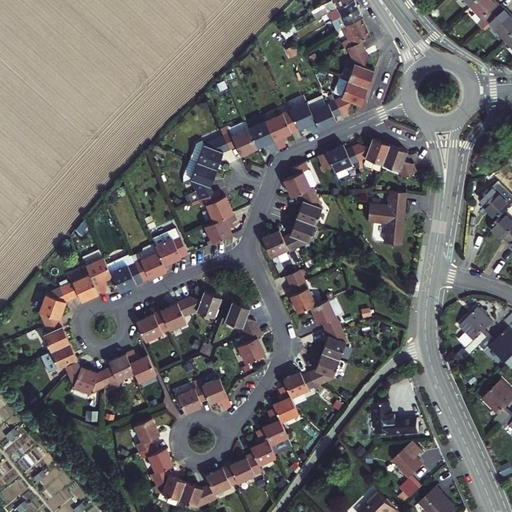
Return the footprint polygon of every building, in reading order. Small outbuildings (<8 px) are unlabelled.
[(311,19),(334,8),(349,0),(327,0),(307,11),(311,19)] [(349,0),(334,8),(339,16),(356,8),(352,0),(349,0)] [(489,19),(501,7),(497,3),(496,4),(491,0),(473,0),(469,4),(475,11),(472,14),(482,25),(489,19)] [(503,39),(511,30),(511,17),(508,12),(507,13),(501,7),(489,19),(494,24),(492,26),(503,39)] [(330,20),(335,30),(340,26),(343,25),(359,17),(361,16),(356,8),(339,16),(330,20)] [(343,25),(340,26),(347,39),(341,42),(344,47),(347,45),(350,44),(361,39),(368,35),(359,17),(343,25)] [(329,20),(318,26),(319,29),(331,24),(329,20)] [(289,21),(277,28),(280,35),(293,28),(289,21)] [(511,30),(503,39),(511,48),(511,30)] [(366,49),(361,39),(350,44),(355,54),(366,49)] [(366,49),(355,54),(350,44),(347,45),(354,61),(352,68),(345,65),(340,76),(348,79),(367,87),(373,68),(365,65),(369,55),(366,49)] [(316,52),(308,56),(311,63),(319,59),(316,52)] [(367,87),(348,79),(341,97),(334,100),(340,114),(347,111),(351,102),(359,106),(362,101),(367,87)] [(319,130),(336,122),(334,117),(340,114),(334,100),(331,95),(328,97),(331,102),(326,104),(322,94),(306,102),(319,130)] [(313,133),(319,130),(306,102),(289,110),(298,129),(305,126),(307,130),(311,129),(313,133)] [(284,135),(298,129),(289,110),(289,109),(264,121),(278,149),(285,145),(283,141),(286,139),(284,135)] [(228,128),(227,127),(220,130),(223,135),(230,149),(236,146),(241,155),(258,147),(249,128),(245,120),(228,128)] [(270,152),(278,149),(264,121),(249,128),(258,147),(262,145),(265,149),(268,148),(270,152)] [(202,145),(196,159),(216,167),(221,153),(230,149),(223,135),(202,145)] [(354,145),(360,159),(366,157),(383,163),(391,143),(378,137),(372,135),(369,145),(360,142),(354,145)] [(333,162),(337,170),(360,159),(354,145),(348,148),(345,142),(328,150),(333,162)] [(391,143),(383,163),(402,169),(406,177),(420,170),(416,163),(407,160),(410,150),(391,143)] [(328,150),(322,153),(327,165),(333,162),(328,150)] [(210,183),(216,167),(196,159),(190,176),(199,196),(214,190),(210,183)] [(282,179),(291,197),(299,193),(313,187),(316,186),(317,182),(310,169),(306,167),(304,162),(290,169),(293,173),(282,179)] [(486,206),(497,218),(504,211),(511,203),(511,194),(499,182),(482,198),(488,204),(486,206)] [(120,189),(114,183),(108,189),(114,196),(120,189)] [(366,215),(383,218),(380,236),(400,240),(409,188),(389,185),(387,200),(369,197),(366,215)] [(299,218),(319,225),(324,209),(316,193),(313,187),(299,193),(304,203),(299,218)] [(214,190),(199,196),(202,203),(205,201),(213,218),(232,209),(224,193),(217,196),(214,190)] [(236,216),(232,209),(213,218),(203,223),(211,240),(230,232),(226,221),(236,216)] [(511,238),(511,218),(504,211),(497,218),(489,226),(503,239),(505,237),(509,242),(511,238)] [(88,221),(85,215),(75,227),(80,231),(88,221)] [(283,239),(289,250),(289,251),(296,248),(314,240),(319,225),(299,218),(293,234),(283,239)] [(176,224),(152,235),(154,238),(164,262),(188,251),(176,224)] [(262,239),(271,258),(289,250),(283,239),(280,231),(262,239)] [(131,252),(143,278),(167,267),(164,262),(154,238),(143,243),(142,246),(131,251),(131,252)] [(112,272),(107,263),(100,246),(83,254),(90,270),(99,289),(105,286),(103,282),(106,281),(104,276),(112,272)] [(120,289),(143,278),(131,252),(107,263),(112,272),(120,289)] [(308,275),(304,268),(291,274),(294,282),(308,275)] [(90,293),(99,289),(90,270),(67,281),(73,295),(80,292),(82,297),(89,293),(90,293)] [(294,282),(296,286),(310,280),(308,275),(294,282)] [(305,310),(320,303),(310,280),(296,286),(299,292),(293,295),(302,311),(305,310)] [(39,310),(59,317),(66,298),(73,295),(67,281),(61,284),(45,291),(39,310)] [(196,310),(215,317),(223,295),(204,288),(200,299),(191,296),(184,299),(190,312),(196,310)] [(183,316),(190,312),(184,299),(160,310),(169,329),(186,322),(183,316)] [(246,332),(260,326),(256,319),(248,316),(251,306),(233,299),(225,320),(244,327),(246,332)] [(318,324),(322,332),(336,325),(325,301),(320,303),(305,310),(313,327),(318,324)] [(458,354),(464,359),(480,343),(491,333),(485,327),(493,320),(478,304),(459,322),(466,329),(459,336),(467,345),(458,354)] [(39,310),(45,323),(48,331),(43,333),(50,349),(69,340),(59,317),(39,310)] [(160,310),(137,321),(146,341),(169,329),(160,310)] [(324,336),(318,353),(334,359),(340,361),(346,346),(339,332),(336,325),(322,332),(324,336)] [(496,338),(491,333),(480,343),(485,349),(490,344),(506,361),(511,354),(511,328),(509,325),(496,338)] [(260,326),(246,332),(249,340),(239,344),(248,361),(267,352),(259,335),(263,333),(260,326)] [(69,340),(50,349),(39,354),(47,372),(64,364),(66,370),(72,383),(80,364),(69,340)] [(133,369),(137,377),(154,370),(145,350),(136,355),(132,345),(123,349),(133,369)] [(103,366),(110,380),(102,384),(102,391),(120,383),(117,377),(133,369),(123,349),(108,357),(110,363),(103,366)] [(313,370),(307,372),(313,386),(319,384),(334,376),(335,374),(345,378),(350,365),(340,361),(334,359),(318,353),(313,370)] [(191,367),(188,361),(182,364),(184,370),(191,367)] [(103,366),(95,370),(80,364),(72,383),(89,390),(102,384),(110,380),(103,366)] [(228,395),(216,371),(199,378),(206,393),(208,399),(218,394),(222,403),(229,399),(228,395)] [(284,386),(289,397),(313,386),(307,372),(299,376),(297,372),(281,380),(284,386)] [(206,393),(199,378),(175,390),(184,410),(200,402),(198,397),(206,393)] [(499,425),(509,414),(504,409),(511,401),(511,392),(500,381),(482,399),(498,414),(493,420),(499,425)] [(274,409),(280,423),(298,415),(289,397),(284,386),(276,390),(280,399),(271,404),(274,409)] [(383,407),(383,416),(385,436),(399,435),(399,436),(426,434),(425,420),(403,422),(402,417),(397,418),(397,415),(396,405),(383,407)] [(95,410),(87,409),(86,418),(95,418),(95,410)] [(262,429),(270,446),(275,443),(278,449),(290,444),(280,423),(274,409),(266,413),(270,422),(261,426),(262,429)] [(160,430),(153,414),(134,423),(141,439),(135,441),(139,448),(153,442),(150,435),(160,430)] [(511,416),(509,414),(499,425),(504,431),(510,426),(511,428),(511,416)] [(252,452),(258,465),(275,458),(270,446),(262,429),(255,433),(258,442),(249,446),(252,452)] [(153,442),(139,448),(142,455),(147,452),(155,470),(166,465),(174,462),(166,444),(156,448),(153,442)] [(413,445),(393,464),(401,472),(401,473),(409,481),(410,479),(422,468),(417,463),(419,459),(423,454),(413,445)] [(228,463),(237,482),(261,472),(258,465),(252,452),(228,463)] [(208,481),(213,493),(237,482),(228,463),(205,473),(208,481)] [(166,465),(155,470),(151,472),(154,478),(160,493),(177,500),(185,479),(169,473),(166,465)] [(185,479),(177,500),(192,505),(205,500),(215,496),(213,493),(208,481),(201,484),(185,479)] [(420,490),(410,479),(409,481),(399,489),(410,500),(420,490)] [(448,503),(448,501),(443,495),(443,494),(439,489),(421,505),(427,511),(452,511),(455,509),(450,504),(448,503)] [(370,507),(364,511),(396,511),(380,495),(369,505),(370,507)]
